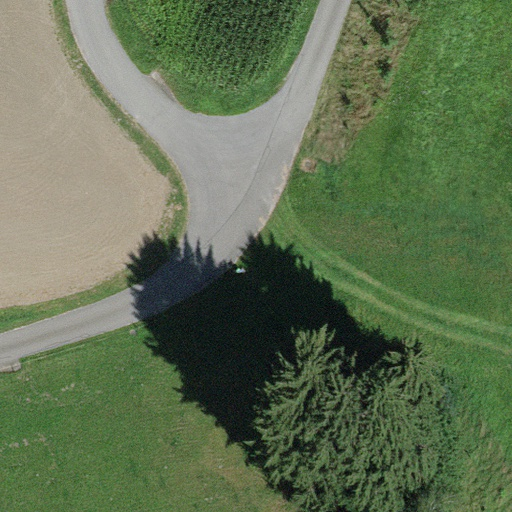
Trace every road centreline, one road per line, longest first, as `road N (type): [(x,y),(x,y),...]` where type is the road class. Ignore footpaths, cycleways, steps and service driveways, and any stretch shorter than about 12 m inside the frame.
road 1 (unclassified): [(262,202),(220,258),(181,280),(0,344)]
road 2 (unclassified): [(80,0),(92,48),(176,136),(262,202)]
road 3 (unclassified): [(262,202),(338,0)]
